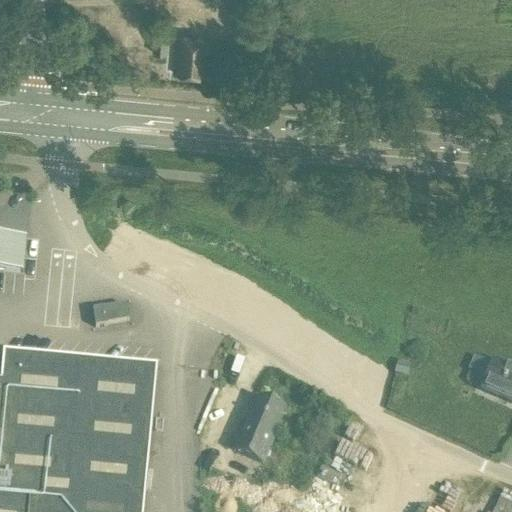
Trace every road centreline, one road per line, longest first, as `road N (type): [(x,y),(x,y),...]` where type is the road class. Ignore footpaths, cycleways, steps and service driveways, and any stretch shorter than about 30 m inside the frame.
road 1 (primary): [(511,163),(43,117)]
road 2 (unclassified): [(192,321),(85,260),(59,213),(43,117)]
